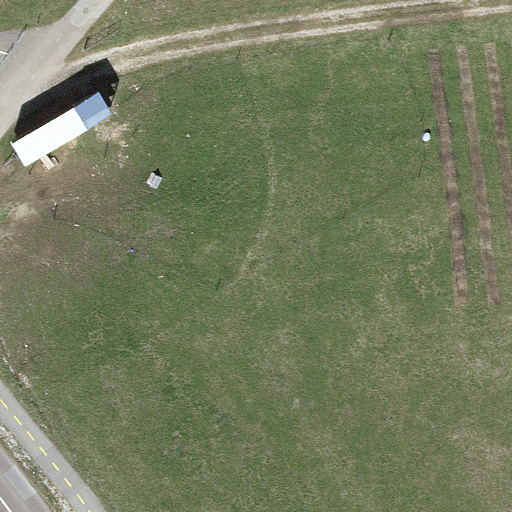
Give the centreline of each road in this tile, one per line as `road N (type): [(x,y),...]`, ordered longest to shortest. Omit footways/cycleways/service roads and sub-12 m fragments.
road 1 (track): [(16,89),(168,43),(511,6)]
road 2 (unclassified): [(0,109),(95,0)]
